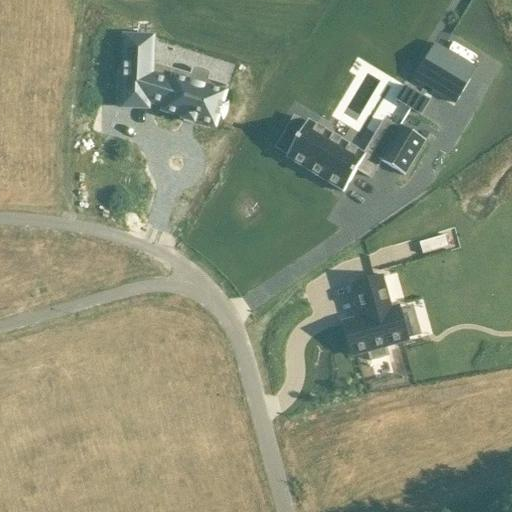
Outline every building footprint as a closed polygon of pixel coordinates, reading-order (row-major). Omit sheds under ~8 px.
[(183,118),(183,120),(185,121),(185,119),(192,121),(192,123),(194,123),(195,122),(215,128),(218,119),(223,120),(225,116),(227,112),(228,108),(228,103),(224,102),(226,92),(190,81),(191,77),(192,76),(191,75),(190,76),(176,71),(175,71),(172,80),(152,74),(153,37),(124,36),(123,85),(149,85),(148,103),(164,107),(162,112),(183,118)] [(413,79),(455,104),(477,68),(435,43),(413,79)] [(406,87),(397,101),(421,115),(429,102),(406,87)] [(385,122),(364,156),(308,122),(306,124),(295,117),(276,148),(288,155),(286,158),(343,193),(357,170),(371,178),(381,162),(404,176),(425,142),(400,126),(398,130),(385,122)] [(363,318),(343,323),(353,357),(368,353),(371,362),(388,357),(385,348),(408,341),(399,308),(391,310),(382,278),(354,285),(363,318)]
